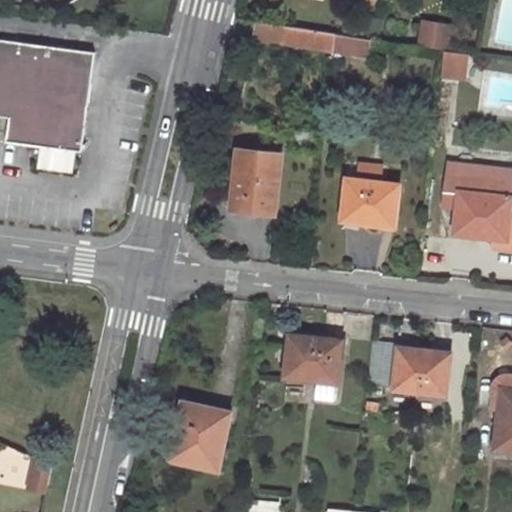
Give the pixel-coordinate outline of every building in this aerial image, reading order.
[(252,36),(333,49),(335,32),(255,20),(252,36)] [(424,20),(420,44),(445,48),(449,24),(424,20)] [(364,36),(335,32),(333,49),(332,52),(362,56),(364,36)] [(364,36),(362,56),(368,57),(371,37),(364,36)] [(93,53),(0,40),(0,95),(86,107),(93,53)] [(0,116),(8,118),(8,116),(83,127),(86,107),(0,95),(0,116)] [(44,147),(80,152),(83,127),(8,116),(8,118),(6,135),(5,142),(44,147)] [(238,148),(233,195),(256,198),(255,206),(275,208),(282,152),(238,148)] [(385,178),(385,164),(358,163),(358,177),(385,178)] [(511,201),(511,170),(448,163),(444,202),(458,204),(456,228),(475,230),(474,234),(495,236),(496,231),(507,232),(506,247),(511,247),(511,218),(510,218),(511,201)] [(400,184),(348,178),(343,216),(364,218),(363,221),(385,224),(385,216),(396,218),(400,184)] [(232,210),(275,214),(275,208),(255,206),(256,198),(233,195),(232,210)] [(396,218),(385,216),(385,224),(395,225),(396,218)] [(455,234),(474,236),(474,234),(475,230),(456,228),(455,234)] [(495,236),(494,245),(506,247),(507,232),(496,231),(495,236)] [(343,339),(291,333),(286,374),(318,378),(316,398),(337,400),(343,339)] [(434,349),(399,346),(399,342),(374,339),(368,384),(447,393),(451,355),(434,353),(434,349)] [(495,447),(511,448),(511,388),(502,388),(495,447)] [(183,427),(176,459),(220,468),(232,410),(184,399),(178,426),(183,427)] [(176,459),(183,427),(178,426),(171,458),(176,459)]
